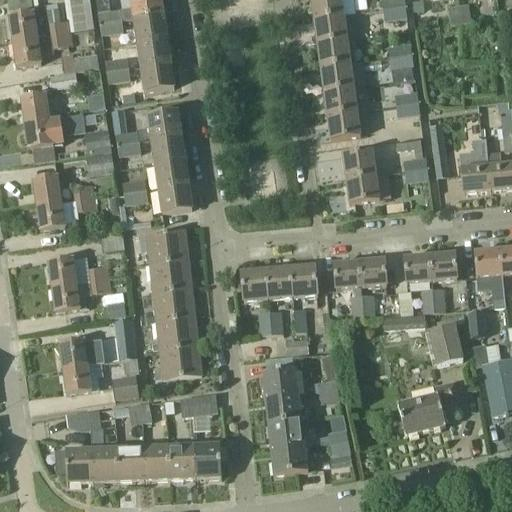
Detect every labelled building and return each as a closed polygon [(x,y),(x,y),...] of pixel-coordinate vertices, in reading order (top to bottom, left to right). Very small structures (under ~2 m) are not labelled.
[(31,1),(32,13),(40,12),(38,0),(31,1)] [(69,22),(71,36),(94,34),(88,0),(64,0),(67,22),(69,22)] [(122,25),(120,15),(110,16),(107,0),(94,0),(96,6),(99,29),(122,25)] [(129,0),(131,13),(120,15),(122,25),(133,24),(163,19),(160,0),(129,0)] [(313,24),(343,20),(355,19),(352,0),(311,0),(310,0),(313,24)] [(381,3),(382,15),(406,12),(404,0),(381,3)] [(423,5),(412,6),(414,17),(424,15),(423,5)] [(469,9),(457,11),(460,29),(472,28),(469,9)] [(460,29),(457,11),(448,12),(451,30),(460,29)] [(382,15),(385,31),(393,30),(393,25),(407,24),(406,12),(382,15)] [(48,28),(50,41),(71,39),(68,26),(60,27),(59,14),(46,15),(48,28)] [(8,20),(12,46),(37,43),(33,17),(8,20)] [(163,19),(133,24),(136,48),(166,44),(163,19)] [(313,24),(316,49),(346,44),(343,20),(313,24)] [(123,38),(122,25),(99,29),(101,41),(123,38)] [(71,39),(50,41),(52,53),(73,51),(71,39)] [(37,43),(12,46),(15,72),(41,69),(37,43)] [(166,44),(136,48),(140,72),(170,68),(166,44)] [(346,44),(316,49),(320,73),(350,68),(346,44)] [(389,63),(412,60),(410,49),(388,51),(389,63)] [(61,61),(64,79),(75,77),(99,74),(97,60),(73,63),(72,59),(61,61)] [(412,60),(389,63),(393,87),(413,84),(411,71),(414,71),(412,60)] [(106,77),(129,73),(128,63),(105,67),(106,77)] [(320,73),(323,97),(353,92),(353,93),(365,91),(362,66),(350,68),(320,73)] [(170,68),(140,72),(143,97),(173,92),(170,68)] [(131,87),(129,73),(106,77),(108,90),(131,87)] [(75,77),(64,79),(50,81),(52,95),(77,91),(75,77)] [(353,92),(323,97),(326,121),(356,116),(353,93),(353,92)] [(395,111),(418,108),(417,97),(394,100),(395,111)] [(21,102),(25,128),(49,125),(45,99),(21,102)] [(121,101),(122,110),(134,108),(133,99),(121,101)] [(511,138),(511,116),(511,114),(509,114),(508,107),(497,108),(498,121),(501,121),(503,139),(502,139),(504,158),(511,157),(511,154),(510,139),(511,138)] [(420,120),(418,108),(395,111),(397,123),(382,126),(383,136),(419,131),(417,121),(420,120)] [(123,116),(111,117),(112,126),(124,124),(123,116)] [(356,116),(326,121),(330,145),(360,141),(356,116)] [(115,139),(117,150),(141,147),(150,145),(181,141),(177,117),(147,121),(149,134),(115,139)] [(85,137),(82,120),(62,123),(49,125),(25,128),(29,154),(61,149),(60,141),(85,137)] [(89,160),(112,156),(108,133),(85,137),(89,160)] [(181,141),(150,145),(154,169),(184,165),(181,141)] [(397,156),(421,153),(420,144),(396,146),(397,156)] [(463,199),(489,196),(486,159),(484,144),(472,145),(473,158),(459,159),(460,173),(463,199)] [(142,160),(141,150),(141,147),(117,150),(119,163),(142,160)] [(345,185),(376,180),(372,156),(342,160),(345,185)] [(489,196),(511,193),(511,167),(501,169),(500,157),(486,159),(489,196)] [(433,160),(436,184),(449,182),(446,158),(433,160)] [(87,163),(89,182),(114,178),(111,159),(87,163)] [(403,165),(404,177),(427,174),(426,162),(403,165)] [(184,165),(154,169),(157,193),(187,189),(184,165)] [(427,174),(404,177),(406,188),(429,185),(427,174)] [(376,180),(345,185),(349,210),(379,205),(379,204),(390,203),(387,179),(376,180)] [(57,180),(32,184),(36,211),(61,207),(57,180)] [(124,198),(147,195),(145,184),(122,187),(124,198)] [(74,204),(95,202),(93,189),(72,192),(74,204)] [(187,189),(157,193),(161,218),(191,214),(187,189)] [(148,207),(147,195),(124,198),(126,211),(148,207)] [(96,214),(95,202),(74,204),(76,217),(96,214)] [(108,203),(111,221),(120,220),(117,202),(108,203)] [(61,207),(36,211),(40,237),(65,234),(61,207)] [(145,240),(148,269),(188,265),(185,235),(145,240)] [(511,253),(499,254),(502,280),(511,278),(511,253)] [(502,280),(499,254),(474,257),(476,282),(502,280)] [(454,258),(429,260),(432,287),(457,284),(454,258)] [(432,287),(429,260),(404,263),(406,289),(432,287)] [(72,263),(47,266),(51,292),(75,289),(72,263)] [(188,265),(148,269),(152,298),(192,293),(188,265)] [(384,265),(359,267),(361,294),(387,291),(384,265)] [(361,294),(359,267),(334,269),(336,296),(361,294)] [(289,273),(292,303),(317,301),(314,270),(289,273)] [(107,271),(88,274),(89,286),(109,284),(107,271)] [(289,273),(266,275),(268,305),(292,303),(289,273)] [(268,305),(266,275),(241,277),(244,307),(268,305)] [(109,284),(89,286),(91,299),(111,297),(109,284)] [(75,289),(51,292),(55,318),(79,315),(75,289)] [(506,312),(504,292),(491,293),(494,313),(506,312)] [(192,293),(152,298),(155,326),(195,322),(192,293)] [(444,294),(432,295),(435,319),(446,318),(444,294)] [(435,319),(432,295),(421,296),(423,319),(435,319)] [(414,321),(414,320),(412,296),(398,297),(400,322),(414,321)] [(375,300),(362,301),(364,324),(376,324),(375,300)] [(364,324),(362,301),(350,302),(352,325),(364,324)] [(124,307),(108,309),(109,323),(125,321),(124,307)] [(294,315),(296,338),(308,337),(306,315),(294,315)] [(281,316),(270,317),(272,340),(283,339),(281,316)] [(485,342),(483,316),(468,317),(470,343),(485,342)] [(272,340),(270,317),(258,318),(260,341),(272,340)] [(383,334),(426,330),(425,321),(383,325),(383,334)] [(159,355),(198,350),(195,322),(155,326),(159,355)] [(106,330),(109,349),(131,346),(129,327),(106,330)] [(428,337),(437,372),(464,365),(455,330),(428,337)] [(63,373),(87,369),(83,343),(59,347),(63,373)] [(307,344),(301,344),(285,345),(287,360),(309,358),(307,344)] [(202,379),(198,350),(159,355),(161,372),(154,373),(155,385),(202,379)] [(511,367),(511,365),(489,369),(486,350),(472,353),(476,373),(484,372),(495,422),(511,418),(511,367)] [(324,375),(336,372),(333,361),(321,363),(324,375)] [(138,363),(123,364),(125,379),(139,377),(138,363)] [(103,381),(101,369),(87,370),(87,369),(63,373),(66,399),(90,396),(98,395),(97,381),(103,381)] [(261,378),(264,403),(299,399),(296,374),(261,378)] [(115,405),(139,402),(136,381),(111,384),(115,405)] [(313,398),(319,397),(338,394),(335,384),(311,389),(313,398)] [(436,401),(396,411),(404,442),(444,431),(439,411),(456,406),(452,389),(434,394),(436,401)] [(338,394),(319,397),(321,409),(340,405),(338,394)] [(299,399),(264,403),(267,429),(302,425),(299,399)] [(190,403),(192,421),(192,422),(192,421),(217,418),(216,400),(190,403)] [(190,403),(179,404),(182,423),(192,421),(190,403)] [(165,407),(166,419),(174,418),(173,406),(165,407)] [(150,408),(139,410),(141,428),(152,426),(150,408)] [(141,428),(139,410),(128,411),(131,435),(142,434),(141,428)] [(125,421),(124,413),(114,414),(115,422),(125,421)] [(100,416),(89,417),(92,435),(102,434),(100,416)] [(70,438),(92,435),(89,417),(67,420),(70,438)] [(302,425),(267,429),(270,455),(305,451),(302,425)] [(328,439),(330,448),(348,446),(346,434),(328,439)] [(348,446),(330,448),(332,459),(350,456),(348,446)] [(194,449),(196,485),(222,484),(220,448),(194,449)] [(169,450),(170,486),(196,485),(194,449),(169,450)] [(170,486),(169,450),(143,451),(144,487),(170,486)] [(117,452),(118,488),(144,487),(143,451),(117,452)] [(305,451),(270,455),(273,481),(308,477),(305,451)] [(91,453),(92,489),(118,488),(117,452),(91,453)] [(66,490),(92,489),(91,453),(65,454),(66,490)] [(350,460),(330,463),(332,474),(352,470),(350,460)] [(66,465),(56,465),(57,479),(66,479),(66,465)]
